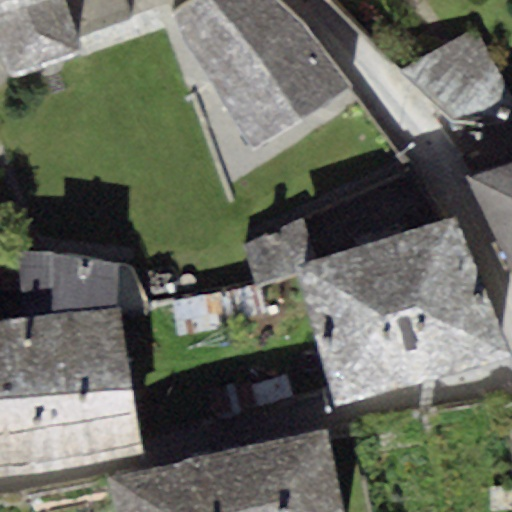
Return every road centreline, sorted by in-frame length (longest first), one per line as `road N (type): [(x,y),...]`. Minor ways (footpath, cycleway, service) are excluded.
road 1 (residential): [(0,485),(511,387)]
road 2 (residential): [(301,0),(430,148)]
road 3 (residential): [(430,148),(511,315)]
